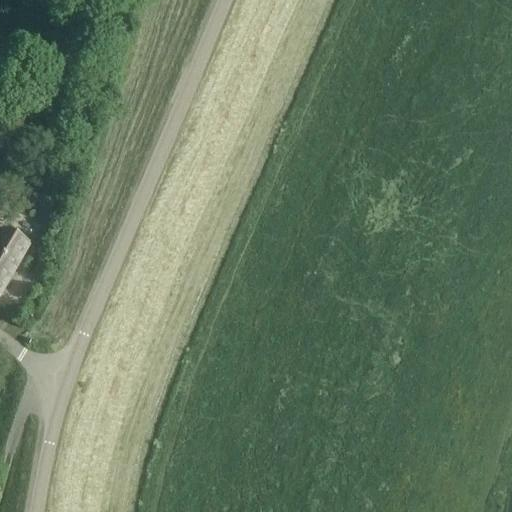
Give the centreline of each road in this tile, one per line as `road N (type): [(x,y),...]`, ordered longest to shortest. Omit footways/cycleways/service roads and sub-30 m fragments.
road 1 (unclassified): [(64,381),(224,0)]
road 2 (unclassified): [(35,511),(64,381)]
